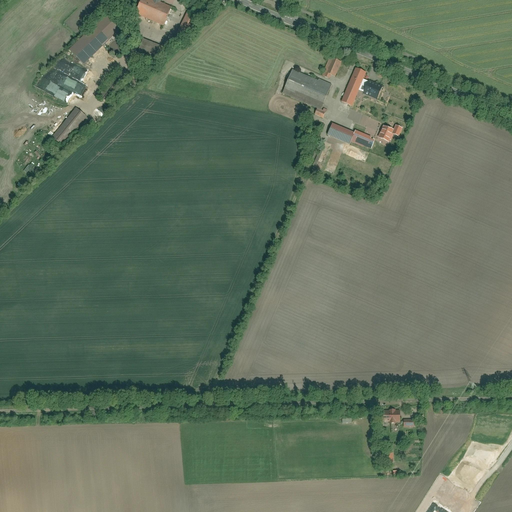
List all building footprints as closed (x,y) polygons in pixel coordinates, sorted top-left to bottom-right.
[(151,0),(141,0),(135,15),(162,26),(170,8),(160,3),(161,0),(153,0),(153,1),(151,0)] [(188,10),(176,36),(184,40),(195,14),(188,10)] [(103,16),(68,52),(84,67),(119,31),(103,16)] [(142,39),(136,53),(158,62),(164,48),(142,39)] [(329,57),(321,75),(329,79),(331,76),(334,78),(342,63),(329,57)] [(76,77),(81,66),(75,63),(73,63),(68,61),(60,61),(58,65),(54,65),(49,77),(55,77),(55,78),(54,80),(56,81),(53,88),(49,88),(49,94),(60,98),(66,98),(75,79),(71,77),(76,77)] [(354,66),(340,103),(352,107),(358,91),(364,93),(363,96),(378,102),(384,87),(365,80),(368,72),(354,66)] [(293,71),(283,95),(321,110),(331,85),(319,80),(318,81),(293,71)] [(103,93),(101,97),(110,103),(125,84),(122,82),(124,79),(121,77),(107,96),(103,93)] [(327,110),(323,108),(322,112),(317,110),(314,116),(324,120),(327,110)] [(50,141),(61,150),(88,118),(77,109),(50,141)] [(333,125),(328,137),(350,146),(351,143),(371,151),(374,142),(373,141),(374,139),(355,131),(354,134),(333,125)] [(384,126),(379,138),(389,143),(392,135),(399,139),(403,129),(395,126),(393,130),(384,126)] [(320,149),(315,164),(317,164),(316,169),(319,170),(321,165),(323,165),(324,163),(320,162),(323,150),(320,149)] [(400,410),(380,410),(380,423),(400,422),(400,410)] [(394,450),(384,450),(384,462),(394,462),(394,450)]
